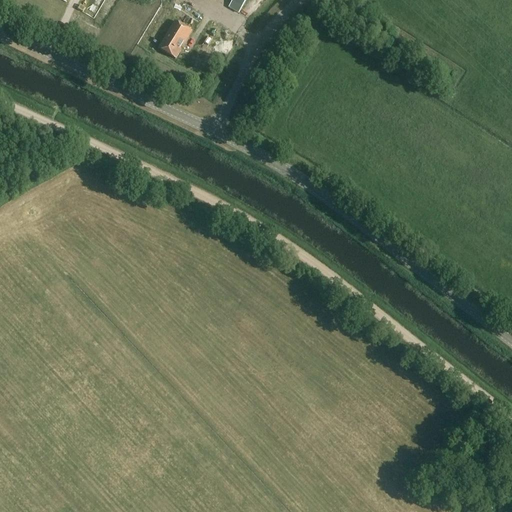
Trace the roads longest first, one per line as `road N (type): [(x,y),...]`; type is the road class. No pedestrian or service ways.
road 1 (track): [(0,101),(252,223),(511,419)]
road 2 (tertiary): [(511,341),(312,186),(214,130)]
road 3 (tertiary): [(214,130),(0,29)]
road 4 (unclassified): [(214,130),(272,24),(300,0)]
